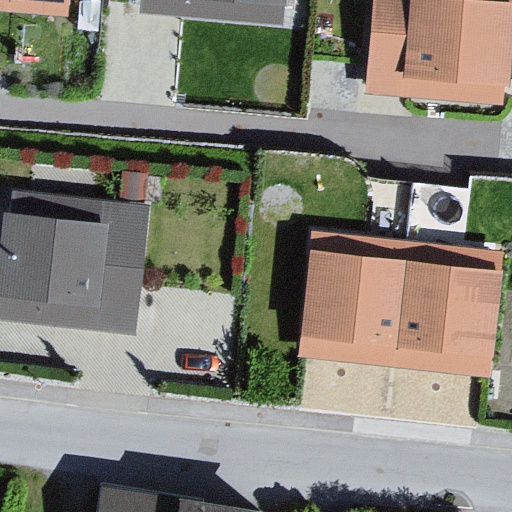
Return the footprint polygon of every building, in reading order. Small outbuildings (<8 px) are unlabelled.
[(65,0),(0,0),(0,10),(63,18),(65,0)] [(282,0),(135,0),(135,12),(280,30),(282,0)] [(507,0),(368,0),(365,95),(504,104),(507,0)] [(0,320),(131,333),(142,205),(0,191),(0,320)] [(495,247),(306,233),(289,336),(295,340),(293,358),(485,381),(495,247)] [(257,511),(258,508),(93,487),(89,511),(257,511)]
